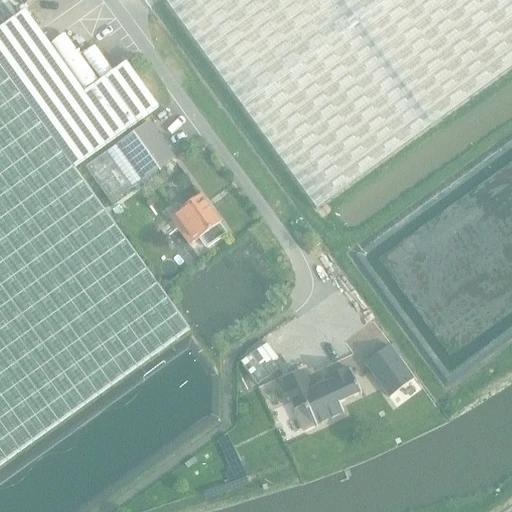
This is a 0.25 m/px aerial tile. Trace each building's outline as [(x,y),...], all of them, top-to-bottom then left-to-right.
[(511,0),(167,0),(165,2),(316,211),(511,67),(511,0)] [(26,11),(0,28),(0,70),(74,171),(138,124),(159,109),(126,64),(105,80),(86,94),(26,11)] [(0,465),(190,329),(74,171),(0,70),(0,465)] [(111,204),(174,159),(148,123),(85,168),(111,204)] [(219,225),(220,224),(200,197),(171,218),(191,245),(200,239),(207,249),(226,235),(219,225)] [(266,343),(240,363),(257,386),(278,370),(273,364),(278,359),(266,343)] [(388,347),(365,364),(389,398),(413,380),(404,368),(389,346),(388,347)] [(305,370),(283,381),(297,409),(308,404),(318,425),(346,412),(341,400),(362,390),(350,366),(326,378),(328,381),(314,388),(305,370)] [(193,458),(184,465),(187,469),(197,462),(193,458)]
